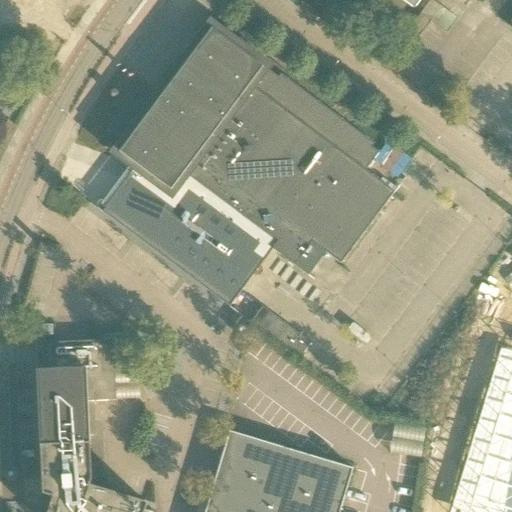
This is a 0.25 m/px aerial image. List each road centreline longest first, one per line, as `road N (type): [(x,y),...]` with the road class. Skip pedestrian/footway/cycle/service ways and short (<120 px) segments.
road 1 (residential): [(511,188),(264,0)]
road 2 (unknown): [(363,334),(341,335),(307,314),(135,180)]
road 3 (residential): [(132,0),(55,113),(0,244)]
road 4 (unknown): [(363,334),(372,355),(407,376),(463,315),(493,252),(468,208)]
road 5 (unknown): [(468,208),(448,221),(363,334)]
